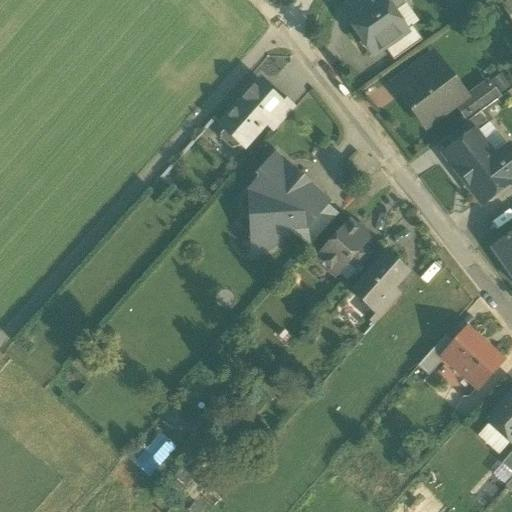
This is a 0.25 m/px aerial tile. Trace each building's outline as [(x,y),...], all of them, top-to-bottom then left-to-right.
[(364,43),(373,56),(384,48),(406,33),(405,32),(390,11),(405,0),(370,0),(371,1),(361,8),(359,17),(350,23),(356,32),(355,32),(363,43),(364,43)] [(384,48),(393,61),(422,41),(412,27),(405,32),(406,33),(384,48)] [(393,83),(402,96),(437,69),(428,57),(393,83)] [(402,96),(424,125),(459,98),(437,69),(402,96)] [(219,127),(244,148),(265,125),(265,124),(268,120),(261,114),(263,112),(262,110),(272,98),(271,97),(257,84),(219,127)] [(457,106),(468,121),(497,101),(486,85),(457,106)] [(265,125),(274,133),(294,111),(274,93),(271,97),(272,98),(262,110),(263,112),(261,114),(268,120),(265,124),(265,125)] [(463,141),(474,133),(475,135),(475,134),(489,124),(480,113),(456,131),(463,141)] [(444,155),(482,205),(511,182),(511,151),(509,148),(494,159),(475,134),(475,135),(474,133),(463,141),(444,155)] [(267,232),(277,241),(287,230),(305,229),(327,204),(274,158),(259,175),(263,178),(253,189),(253,190),(253,195),(259,201),(254,207),(254,209),(255,226),(261,226),(268,232),(267,232)] [(270,249),(277,241),(267,232),(268,232),(261,226),(255,226),(254,209),(254,207),(259,201),(253,195),(253,190),(249,194),(252,250),(270,249)] [(315,260),(334,277),(346,263),(362,245),(367,240),(348,223),(315,260)] [(511,236),(492,251),(511,278),(511,236)] [(346,263),(355,271),(371,253),(362,245),(346,263)] [(370,310),(371,311),(390,289),(405,273),(385,256),(352,293),(370,310)] [(364,317),(374,325),(399,297),(390,289),(371,311),(370,310),(364,317)] [(442,360),(475,389),(491,371),(486,367),(496,356),(467,330),(454,344),(441,359),(442,360)] [(417,367),(428,376),(442,360),(441,359),(454,344),(444,336),(417,367)] [(511,393),(486,423),(511,445),(511,444),(511,393)] [(500,458),(511,445),(486,423),(475,435),(500,458)] [(154,481),(182,455),(160,431),(132,457),(154,481)] [(511,452),(502,464),(511,472),(511,479),(505,488),(511,494),(511,452)]
